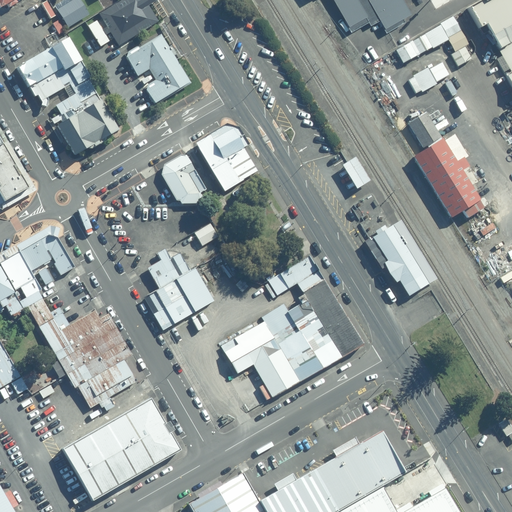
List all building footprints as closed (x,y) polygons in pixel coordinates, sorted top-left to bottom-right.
[(0,0),(0,8),(7,4),(9,7),(19,2),(18,0),(0,0)] [(80,0),(65,0),(56,6),(68,28),(90,14),(80,0)] [(160,21),(146,0),(128,0),(130,3),(120,9),(117,4),(100,14),(108,27),(104,30),(98,20),(88,26),(101,46),(111,41),(107,35),(112,32),(120,45),(160,21)] [(371,15),(361,0),(335,0),(351,27),(371,15)] [(56,15),(48,1),(41,4),(49,19),(56,15)] [(511,4),(485,20),(511,65),(511,67),(507,70),(511,78),(511,4)] [(439,25),(394,50),(402,64),(430,48),(431,49),(447,40),(453,53),(449,55),(456,66),(472,58),(465,45),(470,42),(455,14),(438,23),(439,25)] [(65,31),(59,21),(53,24),(59,35),(65,31)] [(163,37),(126,58),(137,76),(150,69),(156,79),(157,80),(145,89),(154,104),(191,81),(163,37)] [(98,92),(101,91),(83,60),(82,61),(69,38),(17,67),(28,87),(31,86),(38,97),(40,95),(44,101),(43,106),(48,108),(50,99),(49,97),(72,84),(77,93),(82,102),(98,92)] [(103,51),(95,38),(82,46),(90,59),(103,51)] [(412,78),(407,80),(415,94),(419,91),(420,93),(435,85),(435,84),(449,75),(442,62),(427,70),(426,68),(411,76),(412,78)] [(64,123),(57,127),(74,156),(123,128),(105,99),(103,100),(98,92),(82,102),(77,93),(56,105),(61,114),(53,119),(55,124),(62,120),(64,123)] [(424,150),(443,138),(428,114),(409,124),(424,150)] [(224,123),(206,134),(221,159),(223,157),(236,181),(256,170),(241,146),(247,143),(236,127),(224,123)] [(206,134),(192,142),(221,190),(224,196),(237,189),(233,183),(236,181),(223,157),(221,159),(206,134)] [(485,207),(443,138),(424,150),(415,155),(453,218),(465,210),(469,217),(485,207)] [(27,188),(2,145),(0,146),(0,178),(4,185),(0,187),(0,191),(5,200),(27,188)] [(188,156),(183,155),(166,164),(163,174),(178,200),(182,200),(183,203),(203,203),(207,201),(202,192),(208,188),(197,169),(195,170),(188,156)] [(372,179),(358,156),(344,164),(359,187),(372,179)] [(402,220),(395,224),(389,228),(387,225),(377,229),(379,233),(367,241),(383,269),(388,266),(399,282),(401,280),(411,296),(438,279),(402,220)] [(210,223),(195,233),(202,247),(219,237),(210,223)] [(52,225),(19,244),(21,251),(35,274),(39,272),(46,285),(54,280),(48,268),(55,263),(61,276),(77,267),(60,236),(62,229),(57,226),(52,225)] [(171,258),(166,249),(158,253),(162,260),(148,267),(159,289),(192,271),(182,252),(171,258)] [(21,251),(4,262),(19,292),(22,289),(24,293),(29,293),(30,296),(21,300),(24,307),(43,296),(40,291),(42,290),(21,251)] [(289,312),(285,303),(262,317),(264,322),(251,329),(249,325),(235,333),(237,337),(220,345),(237,375),(255,364),(265,384),(254,389),(261,403),(366,343),(328,279),(326,280),(311,255),(269,280),(277,295),(298,283),(305,294),(300,297),(304,305),(289,312)] [(4,264),(0,266),(0,304),(3,303),(11,316),(23,308),(15,294),(19,292),(4,264)] [(216,300),(197,268),(146,297),(164,331),(216,300)] [(216,281),(209,268),(203,271),(210,284),(216,281)] [(44,298),(30,307),(59,360),(53,364),(60,378),(68,374),(76,389),(80,387),(92,408),(101,403),(103,408),(105,407),(107,410),(116,406),(111,397),(138,381),(134,375),(135,375),(126,360),(97,310),(71,325),(61,307),(52,311),(44,298)] [(0,339),(0,388),(20,377),(0,339)] [(20,379),(12,383),(17,394),(26,390),(20,379)] [(55,392),(52,385),(41,391),(44,398),(55,392)] [(162,424),(149,400),(63,449),(92,500),(178,450),(168,432),(172,429),(167,421),(162,424)] [(336,510),(402,472),(379,429),(355,443),(353,437),(330,449),(333,455),(312,468),(336,510)] [(333,511),(336,510),(312,468),(293,479),(289,473),(271,483),(274,489),(258,499),(264,511),(333,511)] [(243,473),(189,504),(193,511),(264,511),(258,499),(243,473)] [(0,511),(14,511),(13,509),(19,505),(11,490),(5,493),(0,483),(0,511)] [(466,511),(451,486),(405,511),(466,511)]
